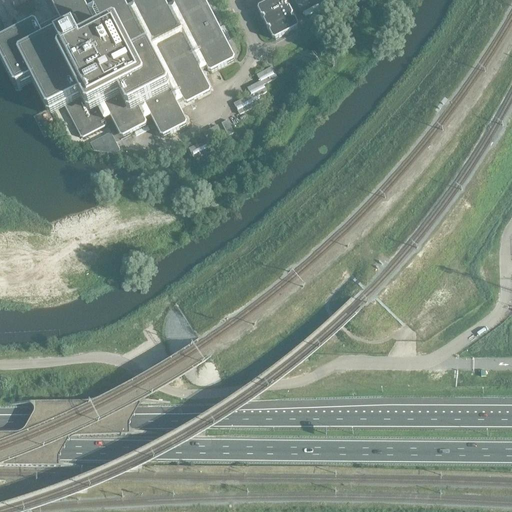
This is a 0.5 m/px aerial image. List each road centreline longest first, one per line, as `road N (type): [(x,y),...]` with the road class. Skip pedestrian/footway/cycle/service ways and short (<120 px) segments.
road 1 (motorway): [(511,459),(0,446)]
road 2 (motorway): [(511,420),(0,421)]
